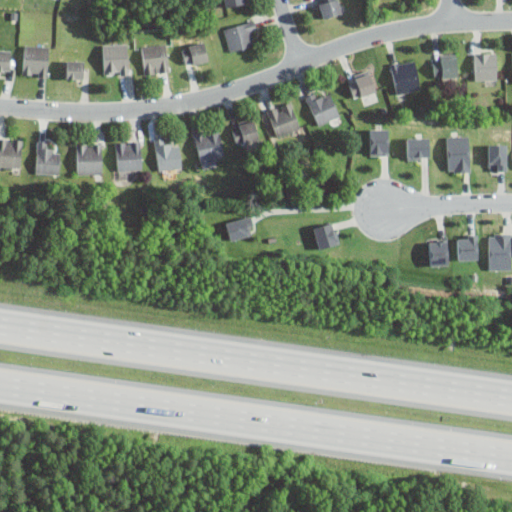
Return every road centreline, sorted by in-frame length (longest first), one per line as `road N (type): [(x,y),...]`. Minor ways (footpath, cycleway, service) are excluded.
road 1 (residential): [(511,18),(394,30),(187,102),(104,110),(0,105)]
road 2 (motorway): [(0,381),(511,455)]
road 3 (motorway): [(511,401),(0,329)]
road 4 (residential): [(385,205),(511,201)]
